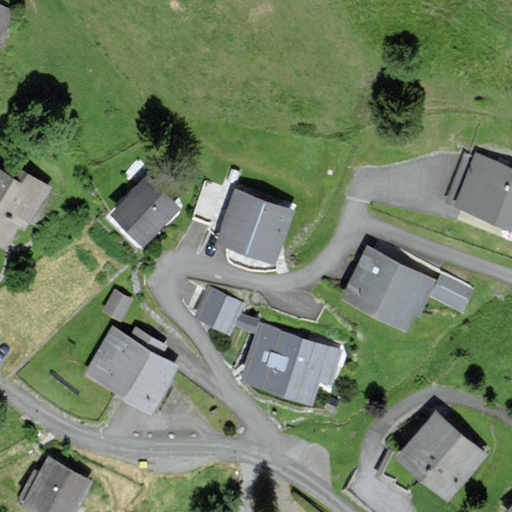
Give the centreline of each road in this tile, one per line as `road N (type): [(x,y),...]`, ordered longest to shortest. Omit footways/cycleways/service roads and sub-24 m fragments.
road 1 (residential): [(511,277),(365,225),(347,230),(301,277),(285,282),(173,270),(162,282),(163,298),(254,420),(263,461)]
road 2 (residential): [(263,461),(213,446),(82,442),(0,387)]
